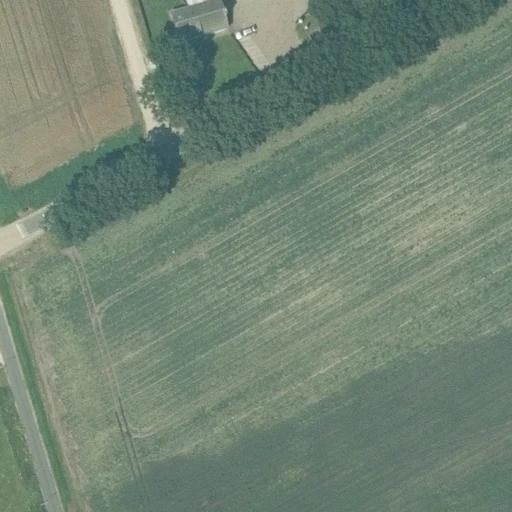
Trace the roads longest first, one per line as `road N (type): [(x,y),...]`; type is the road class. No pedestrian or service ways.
road 1 (unclassified): [(0,241),(428,0)]
road 2 (unclassified): [(55,511),(0,329)]
